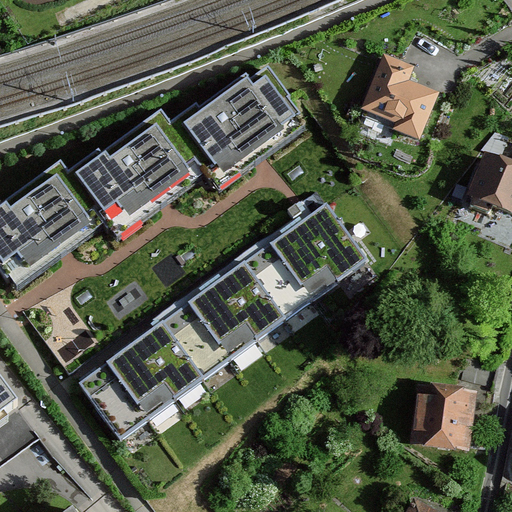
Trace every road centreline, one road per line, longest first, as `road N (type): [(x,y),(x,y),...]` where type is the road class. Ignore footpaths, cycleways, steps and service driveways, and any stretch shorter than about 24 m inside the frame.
road 1 (residential): [(0,370),(111,511)]
road 2 (residential): [(511,387),(486,511)]
